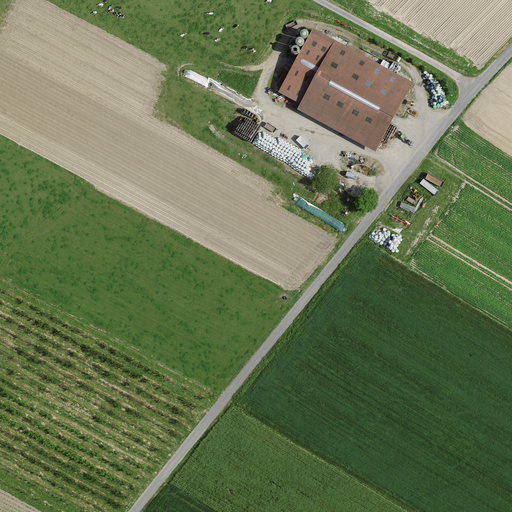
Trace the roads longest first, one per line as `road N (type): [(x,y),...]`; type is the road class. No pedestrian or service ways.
road 1 (unclassified): [(132,511),(475,89)]
road 2 (residential): [(475,89),(312,0)]
